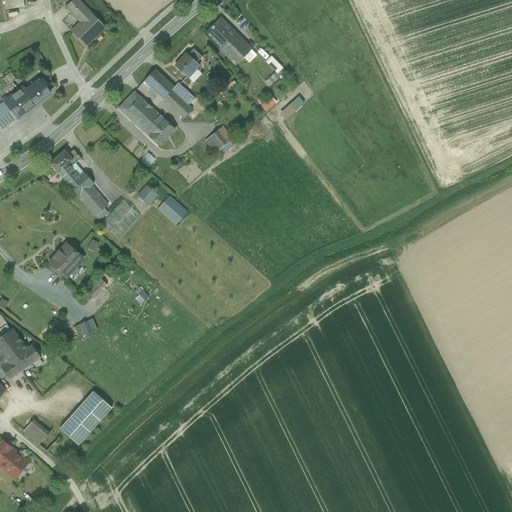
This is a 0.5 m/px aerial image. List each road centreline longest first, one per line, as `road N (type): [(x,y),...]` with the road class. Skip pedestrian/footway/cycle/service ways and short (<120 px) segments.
road 1 (tertiary): [(0,176),(207,0)]
road 2 (track): [(0,422),(64,475),(86,511)]
